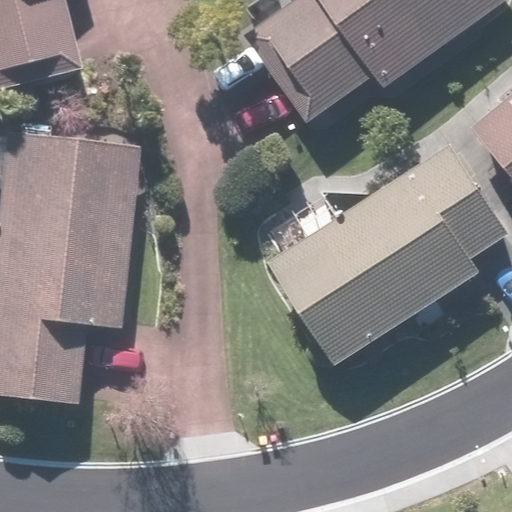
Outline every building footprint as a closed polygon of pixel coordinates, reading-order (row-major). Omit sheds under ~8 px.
[(0,0),(0,91),(86,69),(68,0),(0,0)] [(511,4),(511,0),(305,0),(254,37),(318,126),(386,78),(394,89),(511,4)] [(511,103),(483,128),(511,161),(511,103)] [(140,145),(6,131),(0,186),(0,390),(79,399),(88,319),(120,323),(140,145)] [(511,222),(458,141),(276,260),(347,367),(490,273),(481,260),(511,239),(511,222)]
